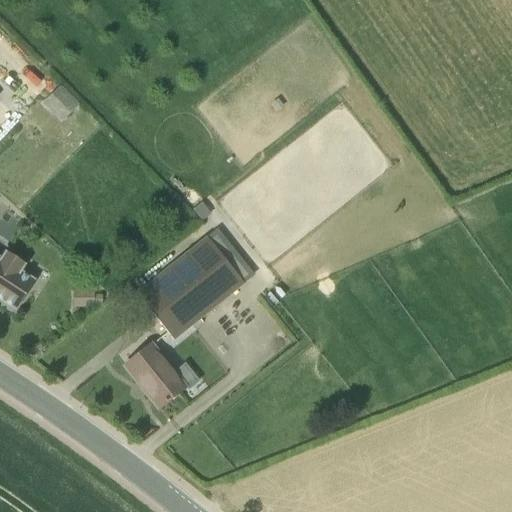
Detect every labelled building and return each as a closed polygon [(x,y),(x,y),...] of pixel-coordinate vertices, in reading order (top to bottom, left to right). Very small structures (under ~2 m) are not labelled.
[(78,103),(60,85),(41,104),(60,122),(78,103)] [(211,214),(201,202),(192,210),(201,221),(211,214)] [(173,341),(256,275),(218,229),(136,294),(173,341)] [(0,300),(15,309),(33,281),(20,272),(23,266),(5,254),(1,260),(0,259),(0,300)] [(100,291),(73,291),(73,312),(100,312),(100,291)] [(185,387),(151,346),(124,367),(158,409),(185,387)]
